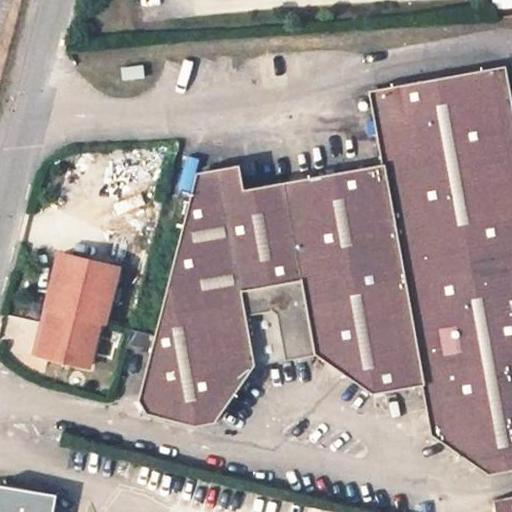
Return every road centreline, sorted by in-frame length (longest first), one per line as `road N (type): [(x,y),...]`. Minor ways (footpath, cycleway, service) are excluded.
road 1 (residential): [(64,0),(0,249)]
road 2 (unknown): [(184,0),(327,0)]
